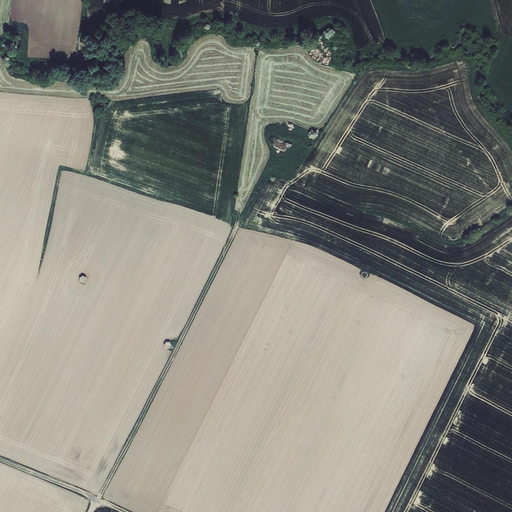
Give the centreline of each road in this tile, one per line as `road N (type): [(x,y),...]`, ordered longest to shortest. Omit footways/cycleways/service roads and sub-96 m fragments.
road 1 (track): [(91,511),(240,223)]
road 2 (track): [(123,511),(0,458)]
